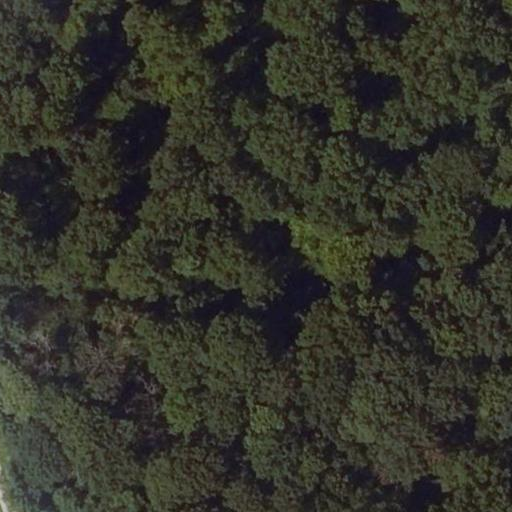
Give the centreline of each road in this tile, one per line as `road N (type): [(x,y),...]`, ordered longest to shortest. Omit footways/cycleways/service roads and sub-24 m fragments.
road 1 (track): [(349,511),(511,433)]
road 2 (track): [(42,511),(0,396)]
